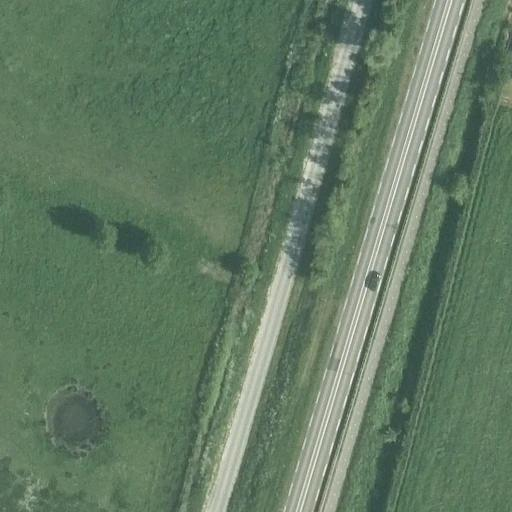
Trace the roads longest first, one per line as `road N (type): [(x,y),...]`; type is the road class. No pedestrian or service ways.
road 1 (secondary): [(298,511),(450,0)]
road 2 (unclassified): [(214,511),(362,0)]
